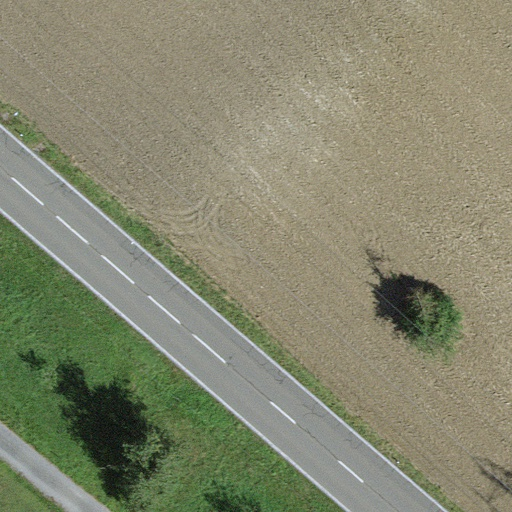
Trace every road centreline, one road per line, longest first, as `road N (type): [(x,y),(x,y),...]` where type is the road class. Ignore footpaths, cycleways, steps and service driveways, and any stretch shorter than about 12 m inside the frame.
road 1 (primary): [(0,162),(400,511)]
road 2 (track): [(0,433),(94,511)]
